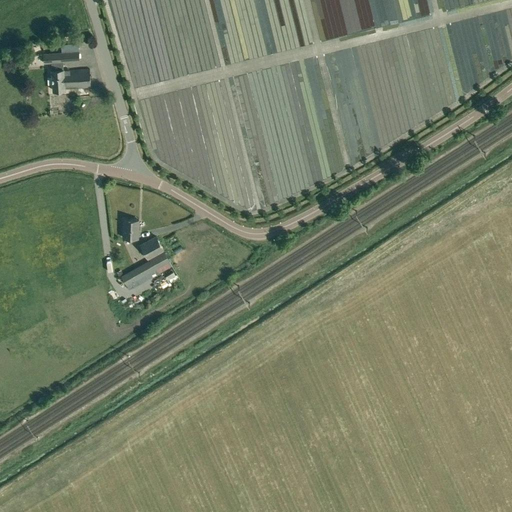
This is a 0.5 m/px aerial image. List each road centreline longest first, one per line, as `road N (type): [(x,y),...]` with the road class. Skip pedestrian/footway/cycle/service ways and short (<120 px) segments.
road 1 (unclassified): [(129,175),(239,231),(271,232),(397,167),(511,88)]
road 2 (unclassified): [(89,0),(133,149),(129,175)]
road 3 (unclassified): [(0,178),(62,163),(129,175)]
